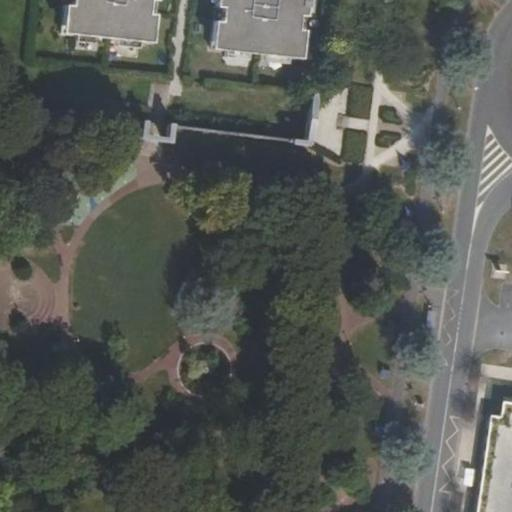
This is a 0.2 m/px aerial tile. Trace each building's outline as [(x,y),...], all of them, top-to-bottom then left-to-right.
[(152,0),(66,0),(65,9),(59,9),(56,37),(148,46),(152,0)] [(295,32),(296,19),(303,20),(304,0),(211,0),(206,53),(298,62),(301,33),(295,32)] [(166,142),(167,128),(141,125),(140,139),(166,142)] [(511,406),(500,405),(499,414),(511,415),(511,406)] [(511,511),(511,415),(499,414),(497,419),(488,418),(474,511),(511,511)]
